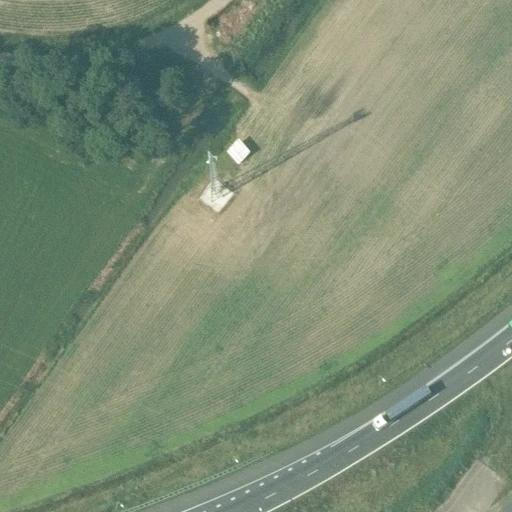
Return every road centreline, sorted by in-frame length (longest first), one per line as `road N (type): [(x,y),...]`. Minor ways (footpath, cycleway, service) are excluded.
road 1 (motorway): [(511,342),(336,458),(237,511)]
road 2 (unclassified): [(229,0),(163,42),(108,59),(0,60)]
road 3 (track): [(459,511),(504,441),(507,385),(494,355)]
